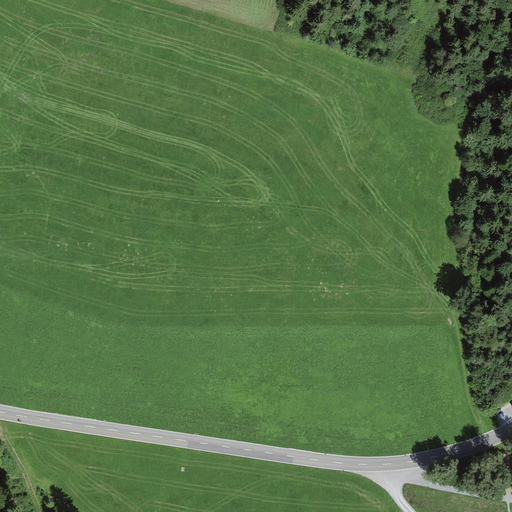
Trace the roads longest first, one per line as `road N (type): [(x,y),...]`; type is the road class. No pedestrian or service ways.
road 1 (tertiary): [(0,411),(365,465),(448,454),(511,430)]
road 2 (track): [(389,471),(511,499)]
